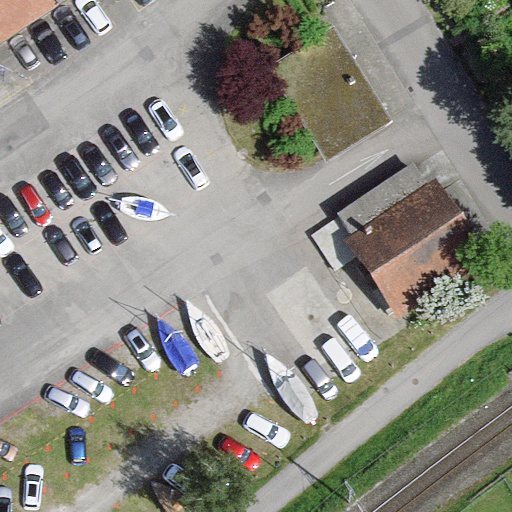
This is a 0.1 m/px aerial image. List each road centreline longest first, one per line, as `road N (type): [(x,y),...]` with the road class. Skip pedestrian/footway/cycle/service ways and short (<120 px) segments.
road 1 (residential): [(511,307),(258,511)]
road 2 (residential): [(390,0),(511,195)]
